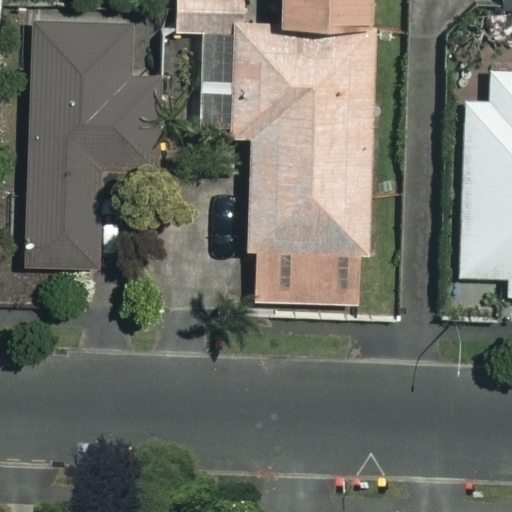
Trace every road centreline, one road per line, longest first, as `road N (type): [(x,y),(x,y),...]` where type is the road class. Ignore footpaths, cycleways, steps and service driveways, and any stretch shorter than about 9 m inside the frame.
road 1 (residential): [(0,408),(303,419)]
road 2 (residential): [(303,419),(511,426)]
